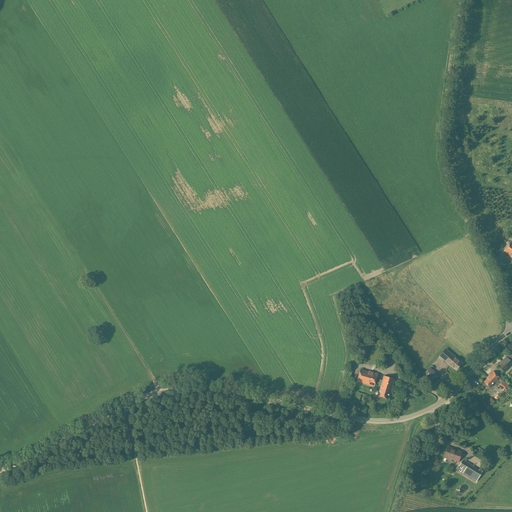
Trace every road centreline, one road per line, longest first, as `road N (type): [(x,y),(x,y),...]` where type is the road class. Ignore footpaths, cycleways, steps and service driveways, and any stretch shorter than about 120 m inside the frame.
road 1 (unclassified): [(0,469),(125,404),(191,387),(380,417),(422,411),(510,329)]
road 2 (unclassified): [(510,329),(495,275),(443,167),(461,0)]
